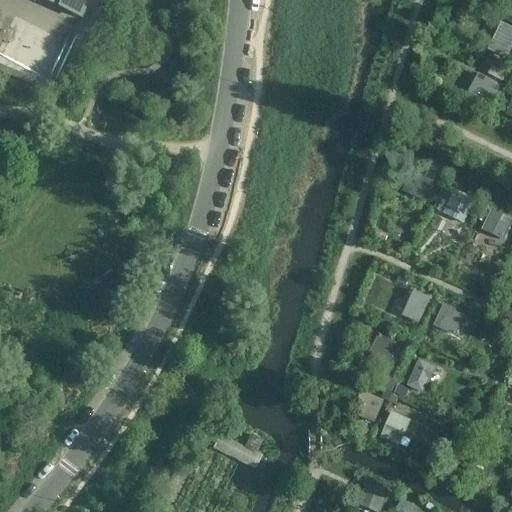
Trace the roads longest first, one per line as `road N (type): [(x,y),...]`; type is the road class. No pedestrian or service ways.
road 1 (unclassified): [(32,511),(151,337),(182,271),(217,152),(238,0)]
road 2 (track): [(81,128),(140,149),(217,152)]
